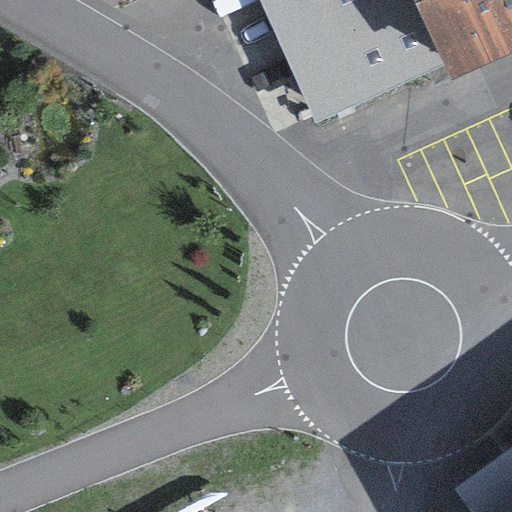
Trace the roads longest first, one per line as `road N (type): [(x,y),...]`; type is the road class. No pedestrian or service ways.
road 1 (residential): [(339,255),(249,157),(155,80),(21,0)]
road 2 (residential): [(0,497),(313,373)]
road 3 (residential): [(393,430),(454,418),(478,398),(504,342),(500,287)]
road 4 (residential): [(500,287),(447,239),(416,231),(385,232),(339,255)]
road 5 (residential): [(339,255),(314,288),(305,319),(313,373)]
